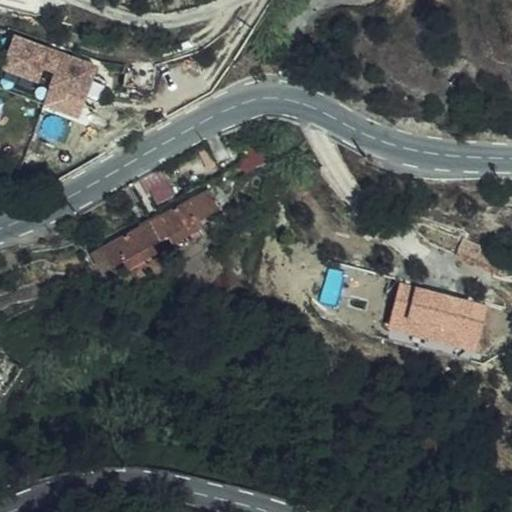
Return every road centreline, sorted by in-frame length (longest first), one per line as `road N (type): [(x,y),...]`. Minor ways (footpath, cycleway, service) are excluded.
road 1 (tertiary): [(511,161),(395,147),(270,99),(220,110),(0,232)]
road 2 (tertiary): [(15,511),(114,482),(270,511)]
road 3 (unknown): [(95,0),(144,12),(234,0)]
road 4 (unknown): [(338,0),(310,23),(299,49),(294,105)]
